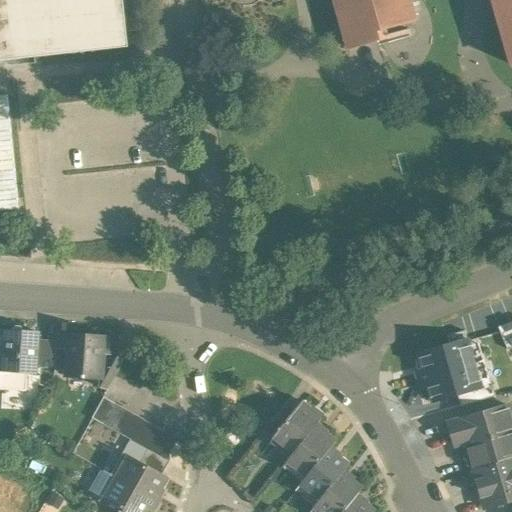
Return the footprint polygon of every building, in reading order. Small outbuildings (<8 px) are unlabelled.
[(0,0),(0,61),(125,49),(123,33),(141,31),(137,0),(0,0)] [(335,0),(347,40),(346,41),(349,50),(377,42),(379,41),(376,32),(385,29),(414,21),(408,0),(335,0)] [(511,0),(492,0),(511,66),(511,65),(511,0)] [(385,29),(376,32),(379,41),(377,42),(378,47),(388,44),(385,36),(387,36),(385,29)] [(387,36),(385,36),(388,44),(410,38),(407,30),(387,36)] [(0,101),(0,213),(18,212),(6,101),(0,101)] [(511,321),(497,328),(506,350),(511,347),(511,321)] [(21,328),(14,328),(10,332),(1,331),(0,363),(0,366),(9,367),(14,373),(26,374),(36,375),(36,367),(38,341),(39,334),(25,333),(21,328)] [(464,331),(446,336),(449,346),(466,341),(464,331)] [(103,339),(69,336),(69,338),(68,352),(66,377),(81,378),(81,379),(84,379),(85,378),(98,379),(100,379),(101,354),(107,354),(109,340),(103,340),(103,339)] [(69,338),(57,337),(56,343),(57,343),(56,349),(68,352),(69,338)] [(56,343),(38,341),(36,367),(55,368),(56,351),(56,349),(57,343),(56,343)] [(449,346),(418,355),(423,371),(414,373),(419,388),(427,385),(431,401),(456,394),(480,387),(479,386),(466,341),(449,346)] [(107,354),(101,354),(100,379),(98,379),(98,388),(107,391),(124,361),(112,355),(107,354)] [(0,390),(25,390),(26,374),(14,373),(9,367),(0,366),(0,390)] [(480,387),(456,394),(460,406),(494,396),(490,383),(479,386),(480,387)] [(113,404),(103,398),(91,419),(102,425),(113,404)] [(289,398),(275,417),(284,424),(299,406),(289,398)] [(284,424),(268,445),(287,460),(315,426),(321,418),(302,402),(299,406),(284,424)] [(124,410),(113,404),(102,425),(112,431),(124,410)] [(511,424),(507,406),(448,423),(455,445),(465,442),(473,470),(511,458),(511,424)] [(134,416),(124,410),(112,431),(123,436),(134,416)] [(145,421),(134,416),(123,436),(133,442),(145,421)] [(145,421),(133,442),(144,448),(155,427),(145,421)] [(335,441),(315,426),(287,460),(282,468),(301,483),(328,449),(335,441)] [(166,433),(155,427),(144,448),(147,450),(154,454),(166,433)] [(176,439),(166,433),(154,454),(164,460),(176,439)] [(348,465),(328,449),(301,483),(295,491),(314,506),(342,472),(348,465)] [(154,454),(147,450),(140,463),(161,475),(168,462),(164,460),(154,454)] [(140,463),(123,454),(110,475),(155,501),(168,479),(161,475),(140,463)] [(511,458),(473,470),(479,489),(511,479),(511,458)] [(361,488),(342,472),(314,506),(310,511),(342,511),(355,496),(361,488)] [(149,511),(155,501),(110,475),(98,497),(119,509),(124,511),(149,511)] [(511,479),(479,489),(484,508),(511,501),(511,500),(511,479)] [(373,511),(375,511),(355,496),(342,511),(373,511)]
